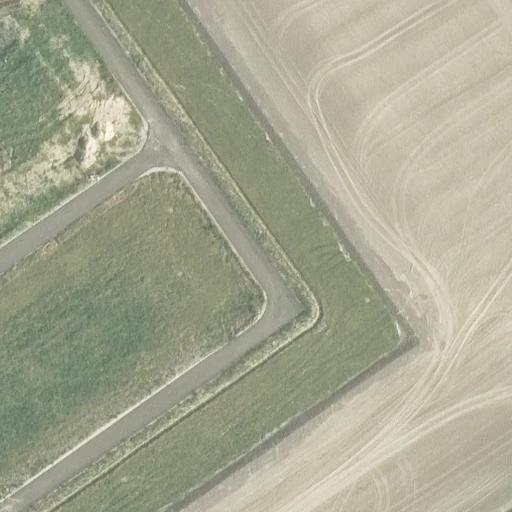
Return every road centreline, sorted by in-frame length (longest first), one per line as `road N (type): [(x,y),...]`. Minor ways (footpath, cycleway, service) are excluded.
road 1 (residential): [(170,138),(291,309),(4,511)]
road 2 (residential): [(170,138),(0,258)]
road 3 (residential): [(72,0),(170,138)]
